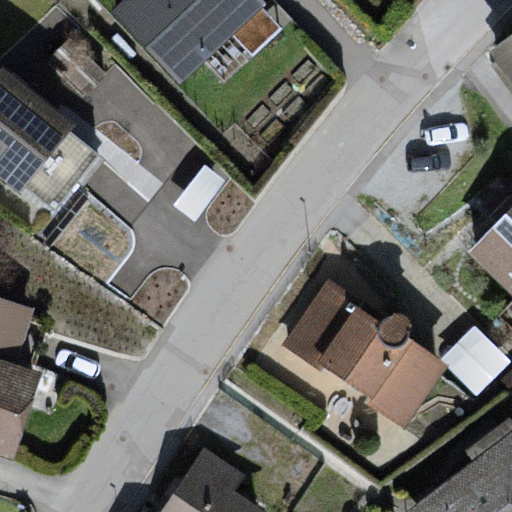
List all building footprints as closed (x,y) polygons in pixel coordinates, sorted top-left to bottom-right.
[(116,0),(182,69),(254,0),(116,0)] [(511,47),(493,62),(511,86),(511,47)] [(0,187),(17,201),(75,135),(6,76),(0,85),(0,187)] [(511,220),(475,260),(511,300),(511,220)] [(330,288),(284,354),(369,410),(407,440),(448,376),(410,347),(415,339),(411,328),(405,324),(392,327),(378,326),(354,313),(330,288)] [(446,348),(478,382),(511,351),(479,317),(446,348)] [(0,324),(0,461),(17,468),(41,384),(16,372),(28,334),(0,324)] [(475,473),(425,511),(511,511),(511,429),(509,426),(468,456),(475,473)] [(201,458),(167,511),(254,511),(247,506),(241,484),(201,458)]
